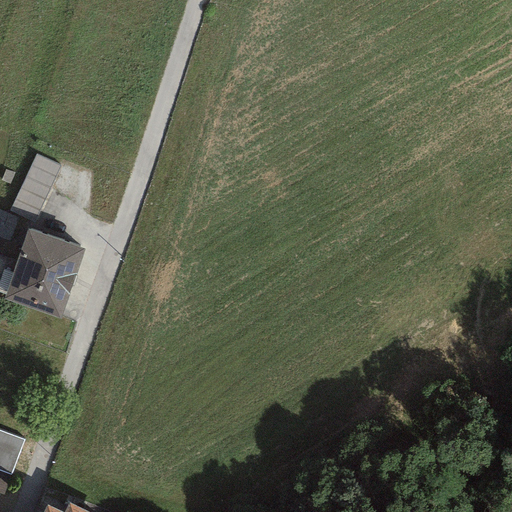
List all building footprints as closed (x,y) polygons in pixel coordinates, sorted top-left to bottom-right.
[(63,167),(38,156),(12,210),(36,222),(63,167)] [(20,218),(0,211),(0,240),(11,244),(20,218)] [(86,254),(29,235),(20,264),(8,296),(5,307),(62,326),(86,254)] [(0,293),(8,296),(20,264),(0,257),(0,293)] [(25,440),(0,431),(0,473),(12,477),(25,440)]
